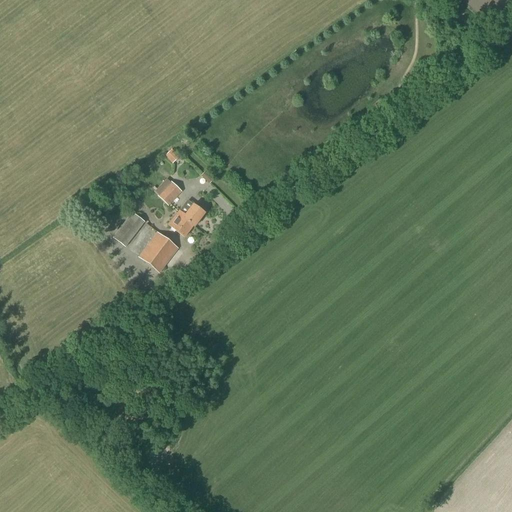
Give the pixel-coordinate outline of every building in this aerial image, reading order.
[(172,165),(179,158),(171,150),(164,157),(172,165)] [(170,183),(166,179),(154,192),(158,196),(157,197),(167,207),(181,192),(170,182),(170,183)] [(187,201),(179,212),(168,226),(184,238),(192,227),(193,228),(194,228),(204,214),(193,205),(192,205),(187,201)] [(125,248),(144,223),(131,213),(112,238),(125,248)] [(80,232),(85,228),(81,223),(76,227),(80,232)] [(159,275),(178,249),(156,233),(137,258),(159,275)]
